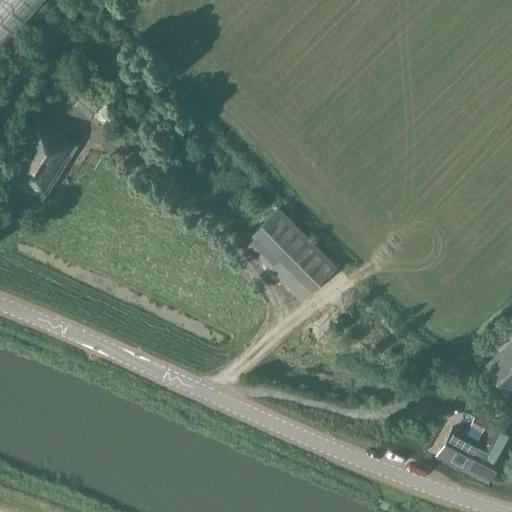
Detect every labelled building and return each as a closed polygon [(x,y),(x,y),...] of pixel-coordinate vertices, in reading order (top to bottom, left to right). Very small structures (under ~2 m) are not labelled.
[(0,0),(0,42),(38,0),(0,0)] [(33,114),(0,165),(0,173),(40,199),(76,144),(63,135),(64,134),(33,114)] [(243,241),(299,298),(334,264),(277,207),(243,241)] [(511,385),(511,341),(484,366),(507,390),(511,385)] [(473,415),(468,424),(481,430),(485,421),(473,415)] [(483,444),(476,440),(461,468),(487,481),(511,435),(493,426),(483,444)] [(451,427),(436,454),(461,468),(476,440),(451,427)]
